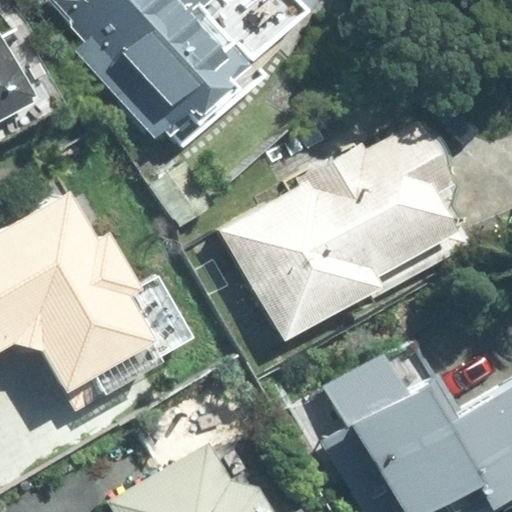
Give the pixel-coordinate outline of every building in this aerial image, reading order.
[(298,3),(295,0),(44,0),(76,36),(65,46),(142,130),(152,121),(157,127),(177,108),(194,126),(257,68),(243,53),(298,3)] [(0,118),(49,91),(5,13),(0,16),(0,118)] [(437,171),(401,111),(351,140),(347,134),(290,167),(294,174),(210,223),(274,334),(314,311),(320,320),(464,235),(430,175),(437,171)] [(0,213),(0,332),(22,338),(63,405),(181,330),(144,271),(124,282),(90,222),(80,228),(54,183),(0,213)] [(448,414),(406,340),(291,405),(350,511),(391,511),(431,490),(442,511),(471,511),(511,489),(511,383),(498,391),(496,387),(448,414)] [(298,511),(289,496),(263,511),(228,511),(190,449),(92,508),(94,511),(298,511)]
